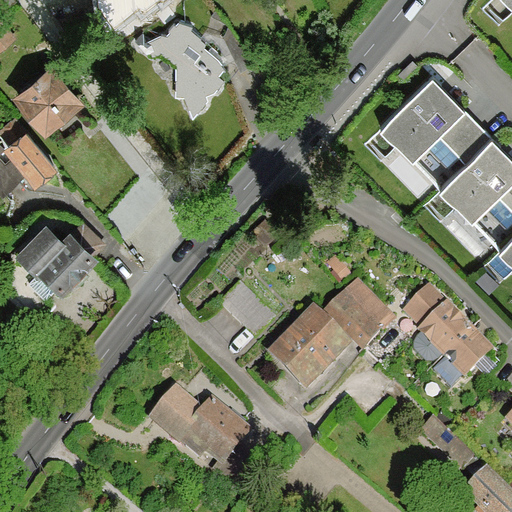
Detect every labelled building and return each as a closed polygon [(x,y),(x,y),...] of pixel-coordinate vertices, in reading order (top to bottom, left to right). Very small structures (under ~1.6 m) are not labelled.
[(0,48),(17,35),(0,15),(0,48)] [(191,25),(178,21),(171,28),(166,35),(160,34),(152,37),(153,54),(170,58),(176,66),(175,96),(184,96),(192,117),(208,100),(206,95),(213,92),(217,88),(224,80),(217,74),(224,68),(217,59),(203,48),(204,43),(190,28),(191,25)] [(252,56),(230,26),(222,33),(237,64),(252,56)] [(52,61),(15,92),(47,131),(84,100),(52,61)] [(494,136),(435,74),(382,125),(414,159),(439,135),(466,163),(494,136)] [(1,148),(0,146),(0,189),(3,193),(26,171),(35,181),(55,165),(16,116),(0,129),(11,141),(1,148)] [(511,153),(494,136),(466,163),(441,187),(473,221),(499,197),(511,210),(511,153)] [(67,240),(50,223),(19,255),(57,291),(95,251),(75,232),(67,240)] [(511,238),(501,249),(511,259),(511,238)] [(274,319),(240,285),(222,304),(238,319),(256,337),(274,319)] [(327,314),(362,348),(391,318),(356,285),(327,314)] [(496,356),(430,291),(405,316),(423,334),(419,339),(466,386),(496,356)] [(303,393),(347,347),(313,314),(269,359),(303,393)] [(177,392),(154,420),(200,457),(205,451),(223,465),(218,472),(239,489),(257,466),(248,458),(235,448),(248,432),(212,402),(203,413),(177,392)] [(434,421),(422,434),(462,473),(475,460),(434,421)] [(511,511),(511,503),(487,479),(467,500),(479,511),(511,511)]
